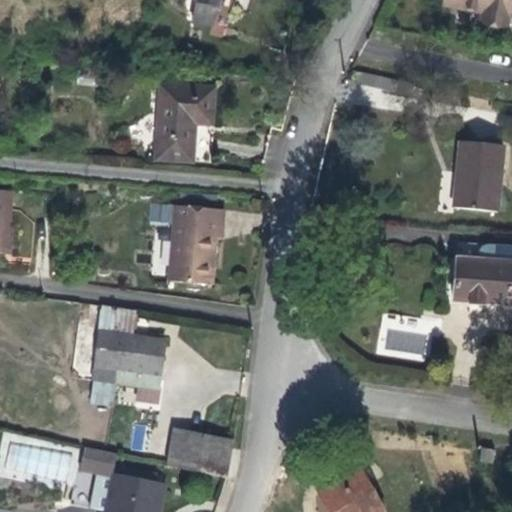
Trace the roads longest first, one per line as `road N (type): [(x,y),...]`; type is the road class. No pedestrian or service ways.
road 1 (unclassified): [(278,328),(288,251),(285,186),(362,0)]
road 2 (residential): [(278,328),(0,287)]
road 3 (residential): [(511,420),(272,386)]
road 4 (unclassified): [(245,511),(272,386)]
